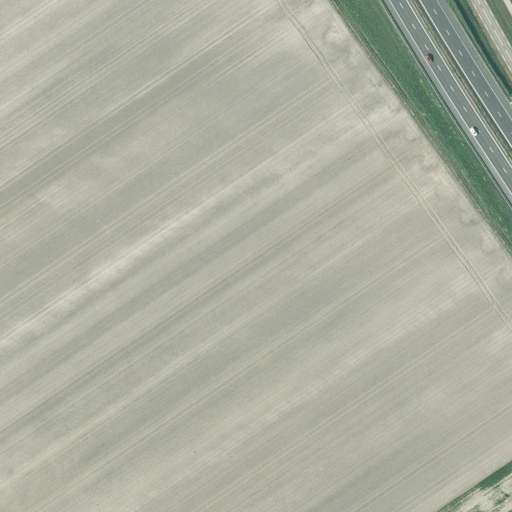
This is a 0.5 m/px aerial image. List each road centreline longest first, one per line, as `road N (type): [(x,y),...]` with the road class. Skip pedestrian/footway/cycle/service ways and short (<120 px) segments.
road 1 (motorway): [(397,0),(511,181)]
road 2 (motorway): [(511,133),(429,0)]
